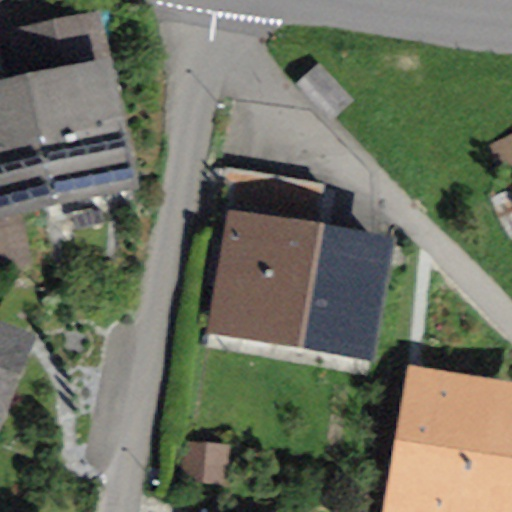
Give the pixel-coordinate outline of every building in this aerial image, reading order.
[(18,82),(0,85),(0,222),(138,191),(97,12),(7,32),(18,82)] [(510,190),(489,199),(509,240),(511,238),(511,136),(489,148),(510,190)] [(318,228),(325,189),(226,172),(219,211),(226,212),(205,334),(374,364),(396,241),(318,228)] [(0,428),(35,340),(0,326),(0,428)] [(511,511),(511,384),(408,369),(385,511),(511,511)] [(226,485),(227,446),(182,445),(181,483),(226,485)]
